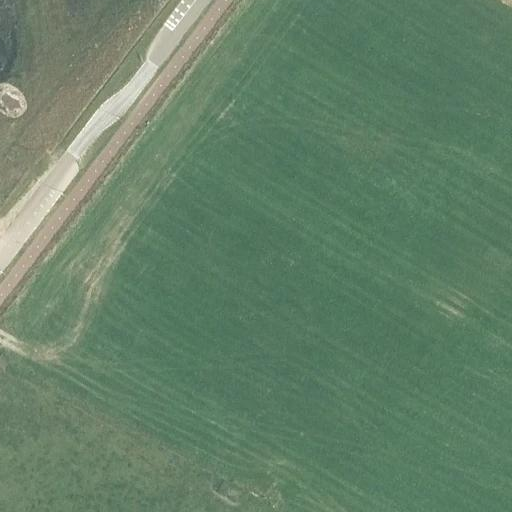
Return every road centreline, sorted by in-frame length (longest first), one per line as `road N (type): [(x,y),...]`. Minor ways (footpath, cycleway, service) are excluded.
road 1 (unknown): [(0,343),(250,0)]
road 2 (tertiary): [(67,163),(192,0)]
road 3 (tertiary): [(0,275),(67,163)]
